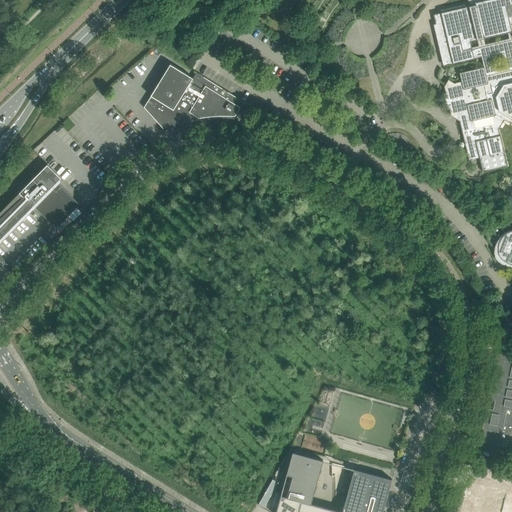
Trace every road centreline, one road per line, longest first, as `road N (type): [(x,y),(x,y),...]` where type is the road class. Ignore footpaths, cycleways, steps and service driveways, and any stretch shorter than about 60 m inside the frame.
road 1 (unclassified): [(424,511),(462,363),(451,291),(412,240),(282,158),(222,142),(174,154),(149,168),(34,278)]
road 2 (tertiary): [(179,511),(86,455),(35,409)]
road 3 (unclassified): [(138,511),(0,425)]
